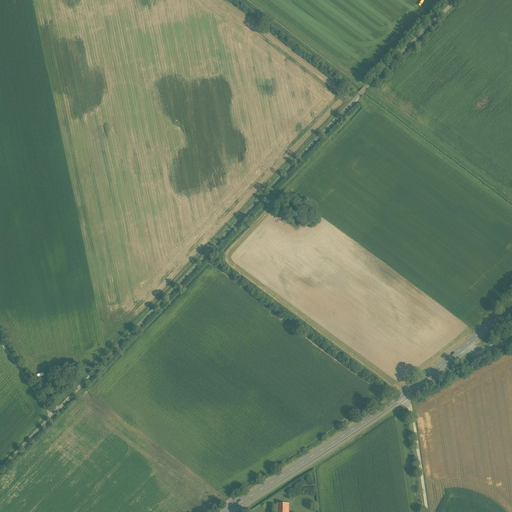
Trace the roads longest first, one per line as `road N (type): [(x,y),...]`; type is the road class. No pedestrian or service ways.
road 1 (unclassified): [(0,470),(457,0)]
road 2 (secondary): [(233,507),(403,394),(511,302)]
road 3 (track): [(403,394),(426,511)]
